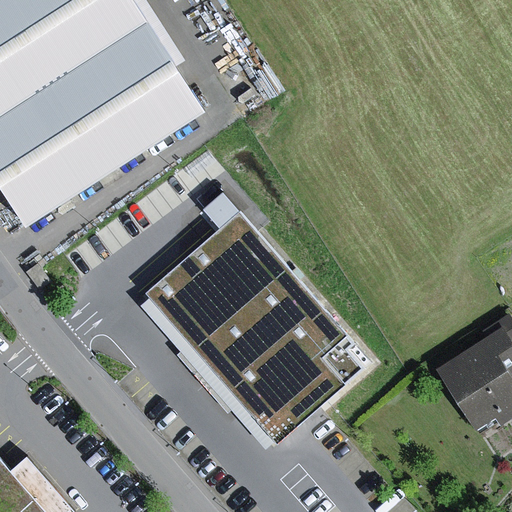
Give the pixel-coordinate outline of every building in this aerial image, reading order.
[(150,0),(0,0),(0,176),(34,229),(220,109),(150,0)] [(241,207),(147,289),(280,442),(321,406),(349,383),(325,355),(351,332),(241,207)] [(511,412),(511,371),(489,338),(422,382),(463,444),(511,412)] [(0,453),(0,511),(69,511),(77,506),(29,451),(11,466),(0,453)] [(511,511),(511,502),(500,511),(511,511)]
